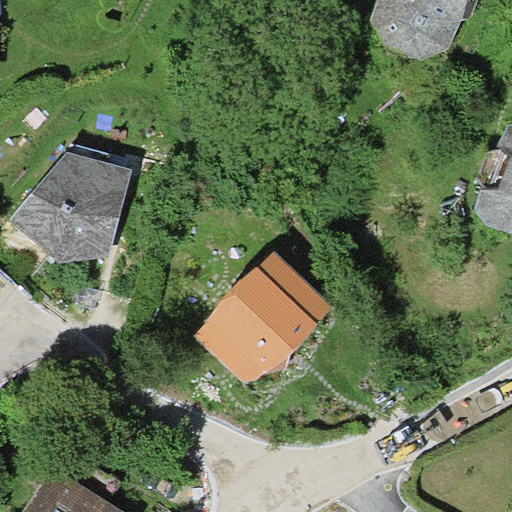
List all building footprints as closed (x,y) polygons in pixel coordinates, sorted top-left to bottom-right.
[(376,0),(368,22),(382,47),(415,61),(439,52),(452,20),(461,17),(467,0),(376,0)] [(511,134),(505,135),(497,154),(496,163),(487,187),(481,195),(474,213),(483,225),(511,236),(511,134)] [(101,257),(106,239),(122,178),(61,162),(8,223),(55,262),(101,257)] [(278,370),(280,353),(316,315),(265,268),(200,337),(241,377),(278,370)] [(98,511),(115,486),(67,456),(50,484),(41,479),(20,511),(98,511)]
